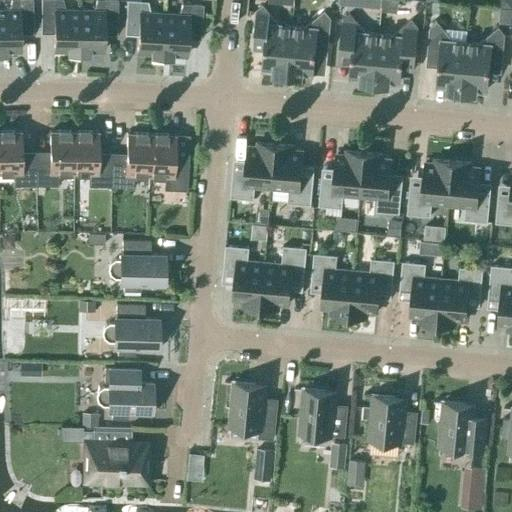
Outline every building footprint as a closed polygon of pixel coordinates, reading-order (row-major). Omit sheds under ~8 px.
[(0,10),(0,54),(5,54),(5,50),(19,50),(19,33),(32,33),(31,0),(10,0),(8,10),(0,10)] [(78,54),(79,10),(64,10),(61,0),(40,0),(40,33),(53,33),(53,50),(68,50),(68,54),(78,54)] [(79,10),(78,54),(88,54),(88,50),(103,51),(103,34),(116,34),(116,0),(95,0),(93,10),(79,10)] [(161,57),(163,13),(149,12),(147,1),(129,0),(126,0),(124,34),(137,35),(136,52),(151,53),(151,57),(161,57)] [(163,13),(161,57),(171,58),(171,54),(186,55),(187,38),(200,39),(202,4),(181,3),(177,14),(163,13)] [(287,75),(291,26),(279,24),(263,4),(255,10),(252,44),(265,45),(262,68),(275,70),(275,74),(287,75)] [(291,26),(287,75),(298,77),(299,72),(312,73),(314,50),(327,51),(330,17),(324,10),(304,27),(291,26)] [(374,84),(378,34),(366,33),(349,13),(342,19),(339,52),(352,53),(349,77),(362,78),(362,83),(374,84)] [(378,34),(374,84),(385,85),(386,80),(399,81),(401,58),(414,59),(417,26),(411,18),(391,35),(378,34)] [(461,92),(465,42),(453,41),(436,21),(429,27),(426,60),(439,61),(436,85),(450,86),(449,91),(461,92)] [(465,42),(461,92),(472,93),(473,88),(486,89),(488,66),(501,67),(504,34),(498,27),(478,43),(465,42)] [(35,185),(35,151),(20,151),(20,131),(0,131),(0,172),(12,172),(12,186),(35,185)] [(73,172),(73,131),(49,131),(49,151),(35,151),(35,185),(57,185),(57,172),(73,172)] [(110,186),(111,152),(97,152),(97,131),(73,131),(73,172),(88,172),(88,186),(110,186)] [(148,174),(150,134),(126,133),(125,153),(111,152),(110,186),(132,187),(133,174),(148,174)] [(150,134),(148,174),(164,175),(163,189),(186,190),(188,156),(173,155),(174,135),(150,134)] [(271,188),(275,144),(257,142),(256,146),(248,145),(245,172),(232,170),(230,197),(253,199),(254,186),(271,188)] [(275,144),(271,188),(288,189),(287,202),(310,204),(312,178),(299,177),(302,150),(293,149),(293,145),(275,144)] [(359,196),(364,152),(345,150),(345,154),(336,153),(334,180),(320,179),(318,205),(341,208),(342,194),(359,196)] [(364,152),(359,196),(376,198),(375,211),(398,213),(401,186),(388,185),(390,159),(381,158),(382,154),(364,152)] [(448,205),(452,160),(434,158),(433,163),(425,162),(422,188),(409,187),(406,214),(429,216),(431,203),(448,205)] [(452,160),(448,205),(465,206),(463,219),(487,222),(489,195),(476,194),(479,167),(470,166),(470,162),(452,160)] [(511,179),(510,197),(497,196),(495,222),(511,223),(511,179)] [(335,229),(355,230),(356,218),(336,217),(335,229)] [(149,253),(149,239),(121,239),(121,253),(119,253),(119,259),(114,259),(109,262),(108,267),(109,273),(113,276),(119,276),(119,282),(123,283),(123,290),(139,290),(139,283),(162,283),(162,286),(163,286),(164,254),(149,253)] [(260,306),(264,262),(247,260),(248,247),(225,245),(222,272),(236,273),(233,299),(242,300),(241,304),(260,306)] [(264,262),(260,306),(278,308),(278,304),(287,304),(290,278),(303,279),(306,248),(282,246),(280,264),(264,262)] [(348,314),(352,270),(335,269),(336,255),(313,253),(311,280),(324,281),(321,308),(330,308),(330,313),(348,314)] [(352,270),(348,314),(366,316),(367,312),(376,313),(378,286),(391,287),(394,261),(370,258),(369,272),(352,270)] [(436,322),(441,278),(423,277),(425,264),(401,261),(399,288),(412,289),(410,316),(419,317),(418,321),(436,322)] [(511,329),(511,284),(511,285),(511,284),(511,267),(490,265),(487,296),(501,298),(498,324),(507,325),(506,329),(511,329)] [(441,278),(436,322),(455,324),(455,320),(464,321),(466,294),(480,296),(482,269),(459,267),(458,280),(441,278)] [(143,317),(143,303),(115,302),(115,316),(114,316),(113,323),(108,323),(103,326),(102,331),(103,336),(108,340),(113,340),(113,346),(117,346),(117,354),(133,354),(133,347),(156,347),(156,349),(157,349),(158,317),(143,317)] [(19,361),(19,373),(40,374),(41,361),(19,361)] [(151,413),(152,381),(137,381),(137,367),(104,366),(103,381),(108,381),(107,387),(102,386),(97,390),(96,395),(97,400),(102,403),(107,404),(107,410),(111,410),(111,418),(127,418),(127,410),(150,411),(150,413),(151,413)] [(273,438),(276,398),(263,397),(264,384),(224,380),(224,381),(234,382),(229,434),(230,434),(231,426),(259,429),(258,437),(259,437),(273,438)] [(343,435),(346,405),(333,404),(334,390),(294,387),(294,388),(304,389),(299,440),(300,440),(301,432),(330,435),(330,434),(343,435)] [(363,406),(361,422),(370,423),(368,447),(369,447),(369,453),(396,456),(398,441),(399,442),(399,440),(413,442),(416,411),(402,410),(403,397),(363,393),(363,394),(373,395),(372,406),(363,406)] [(483,448),(486,418),(472,417),(473,404),(433,400),(433,401),(443,402),(438,453),(439,453),(440,445),(469,448),(469,447),(483,448)] [(504,418),(502,438),(510,439),(508,460),(509,460),(510,452),(511,452),(511,407),(503,406),(503,408),(511,408),(511,417),(511,419),(504,418)] [(130,443),(130,427),(92,426),(92,442),(86,442),(85,479),(101,479),(100,485),(119,485),(119,480),(144,480),(145,443),(130,443)] [(345,468),(348,444),(331,442),(329,467),(345,468)] [(270,480),(273,450),(257,448),(254,478),(270,480)] [(349,459),(348,472),(363,473),(364,461),(349,459)] [(464,480),(462,496),(469,497),(468,507),(480,508),(483,481),(464,480)]
